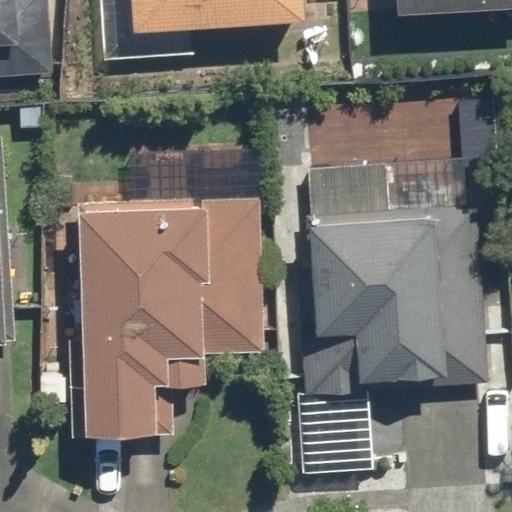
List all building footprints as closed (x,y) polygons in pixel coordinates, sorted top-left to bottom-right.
[(0,0),(0,72),(53,70),(49,0),(0,0)] [(121,0),(123,25),(299,17),(298,0),(121,0)] [(511,0),(380,0),(381,9),(511,1),(511,0)] [(0,339),(12,339),(0,143),(0,339)] [(383,157),(282,164),(297,397),(489,385),(477,200),(386,206),(383,157)] [(263,351),(258,193),(71,199),(75,334),(62,335),(65,433),(170,430),(168,382),(204,381),(203,353),(263,351)]
